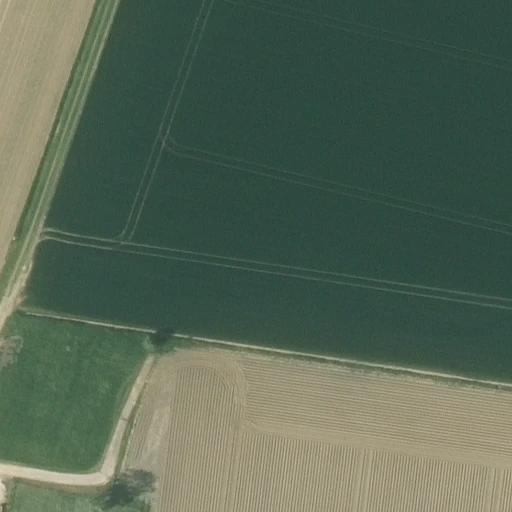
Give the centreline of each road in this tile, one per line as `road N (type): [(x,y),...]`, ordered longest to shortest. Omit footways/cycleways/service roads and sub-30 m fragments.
road 1 (track): [(0,319),(111,0)]
road 2 (track): [(0,466),(54,479),(102,477),(149,361)]
